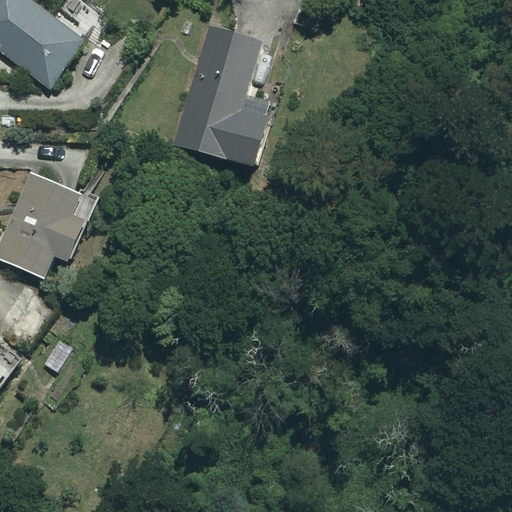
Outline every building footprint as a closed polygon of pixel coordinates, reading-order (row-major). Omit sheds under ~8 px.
[(83,44),(22,0),(0,0),(0,52),(49,89),(83,44)] [(266,46),(217,32),(182,150),(258,172),(273,123),(246,115),(266,46)] [(93,204),(29,178),(0,249),(0,263),(45,282),(54,259),(69,265),(93,204)] [(0,389),(10,377),(0,369),(0,389)] [(18,404),(4,393),(0,398),(0,421),(3,424),(18,404)]
